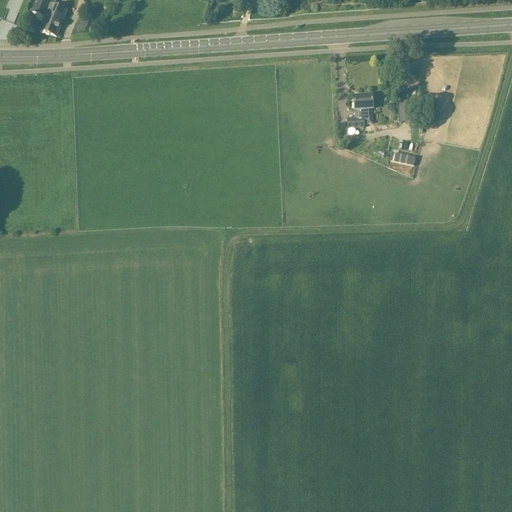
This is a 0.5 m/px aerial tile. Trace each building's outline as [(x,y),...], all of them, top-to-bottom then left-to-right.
[(36,0),(31,13),(45,19),(40,32),(56,38),(67,12),(54,7),(56,0),(36,0)] [(87,35),(86,24),(75,24),(75,35),(87,35)] [(373,125),(372,111),(371,96),(354,97),(355,119),(347,119),(347,130),(364,129),(364,126),(373,125)] [(409,106),(399,106),(400,124),(410,123),(409,106)] [(398,155),(396,164),(408,166),(410,158),(398,155)]
